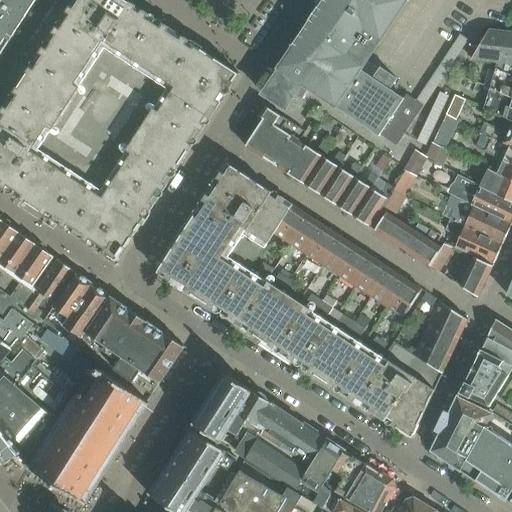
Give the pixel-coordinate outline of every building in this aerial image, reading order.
[(75,0),(0,116),(0,185),(117,262),(240,74),(159,22),(124,0),(75,0)] [(0,0),(0,56),(36,0),(0,0)] [(294,47),(279,69),(280,70),(263,94),(266,97),(266,96),(286,109),(296,95),(302,99),(309,89),(336,107),(337,107),(380,136),(380,135),(397,147),(404,135),(424,107),(416,101),(407,95),(404,100),(390,90),(393,86),(397,80),(381,69),(374,80),(361,71),(368,60),(408,0),(324,0),(293,46),(294,47)] [(511,34),(489,32),(472,60),(498,63),(511,64),(511,34)] [(460,36),(416,101),(424,107),(404,135),(425,146),(473,45),(460,36)] [(511,64),(498,63),(496,69),(511,76),(511,64)] [(490,89),(511,99),(511,76),(496,69),(490,89)] [(511,121),(511,99),(490,89),(484,109),(511,121)] [(306,133),(266,107),(260,117),(264,119),(246,147),(289,175),(307,148),(299,143),(306,133)] [(511,125),(509,133),(487,123),(482,133),(492,137),(511,146),(511,125)] [(511,146),(492,137),(488,147),(507,155),(498,174),(511,181),(511,146)] [(289,175),(305,185),(323,158),(307,148),(289,175)] [(305,185),(321,196),(339,169),(323,158),(305,185)] [(158,272),(413,438),(435,391),(238,263),(281,197),(229,163),(158,272)] [(511,181),(498,174),(484,165),(475,184),(511,202),(511,181)] [(321,196),(337,206),(355,179),(339,169),(321,196)] [(511,202),(475,184),(457,175),(455,181),(452,185),(449,192),(452,194),(511,225),(511,224),(511,202)] [(337,206),(353,217),(371,190),(355,179),(337,206)] [(371,190),(353,217),(370,227),(388,201),(371,190)] [(511,225),(452,194),(446,204),(447,207),(443,214),(450,219),(503,244),(511,225)] [(275,234),(291,245),(310,217),(293,206),(275,234)] [(414,231),(387,213),(375,231),(402,248),(414,231)] [(310,217),(291,245),(307,255),(326,227),(310,217)] [(37,245),(0,219),(0,264),(16,276),(37,246),(37,245)] [(503,244),(450,219),(447,230),(459,236),(455,246),(494,264),(503,244)] [(342,238),(326,227),(307,255),(324,266),(342,238)] [(427,264),(438,247),(414,231),(402,248),(427,264)] [(342,238),(324,266),(339,276),(358,248),(342,238)] [(427,264),(439,272),(455,249),(445,243),(441,249),(438,247),(427,264)] [(339,276),(356,287),(374,259),(358,248),(339,276)] [(55,257),(44,250),(17,288),(10,298),(25,308),(37,290),(34,288),(55,257)] [(475,257),(461,286),(478,298),(494,266),(475,257)] [(356,287),(372,297),(390,269),(374,259),(356,287)] [(58,260),(37,290),(25,308),(22,312),(42,324),(44,322),(48,316),(37,309),(46,297),(53,302),(74,271),(58,260)] [(406,280),(390,269),(372,297),(388,308),(406,280)] [(48,316),(44,322),(60,332),(93,284),(78,273),(48,316)] [(406,280),(388,308),(404,319),(423,290),(406,280)] [(112,297),(93,284),(89,291),(60,332),(58,335),(77,348),(85,338),(112,297)] [(436,309),(431,320),(460,338),(468,320),(427,293),(422,300),(436,309)] [(185,348),(112,297),(85,338),(77,348),(96,361),(98,358),(152,395),(185,348)] [(0,319),(0,365),(6,359),(13,351),(34,325),(12,309),(3,322),(0,319)] [(460,338),(431,320),(423,337),(452,355),(460,338)] [(511,350),(511,329),(497,320),(488,338),(511,350)] [(57,336),(53,342),(74,357),(73,357),(71,361),(87,373),(95,363),(78,351),(57,336)] [(415,355),(443,373),(452,355),(423,337),(415,355)] [(511,371),(511,350),(488,338),(461,393),(490,407),(511,371)] [(0,402),(33,364),(33,363),(36,360),(24,351),(13,365),(6,359),(0,365),(0,402)] [(69,394),(34,365),(32,367),(0,402),(0,429),(19,455),(53,415),(51,414),(69,394)] [(73,402),(30,470),(84,504),(149,403),(101,369),(73,402)] [(309,511),(314,505),(288,490),(284,496),(241,471),(237,477),(230,473),(238,460),(218,446),(229,430),(252,392),(227,376),(213,397),(195,425),(212,437),(210,440),(193,428),(149,494),(175,511),(174,511),(309,511)] [(271,403),(252,392),(229,430),(245,439),(236,452),(246,459),(244,462),(288,490),(314,505),(324,487),(335,468),(345,451),(271,403)] [(461,471),(492,413),(459,397),(433,451),(461,471)] [(498,404),(492,413),(499,417),(505,408),(498,404)] [(506,422),(511,413),(505,408),(499,417),(504,421),(506,422)] [(506,500),(511,490),(511,441),(487,425),(461,471),(506,500)] [(393,480),(345,451),(335,468),(346,475),(345,476),(387,502),(395,487),(393,480)] [(346,475),(335,468),(324,487),(369,511),(382,511),(387,502),(345,476),(346,475)] [(369,511),(324,487),(314,505),(327,511),(369,511)] [(435,511),(436,511),(414,499),(408,501),(402,511),(435,511)]
